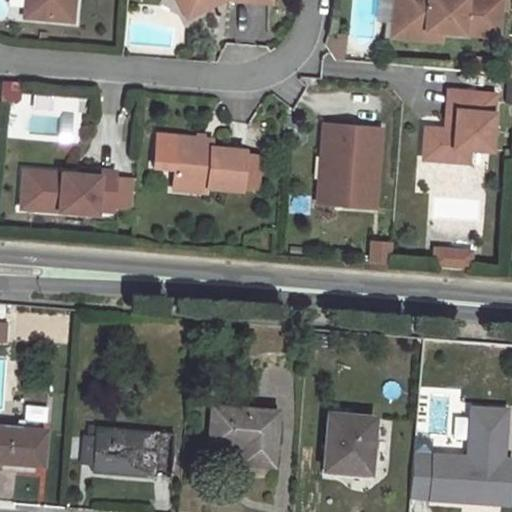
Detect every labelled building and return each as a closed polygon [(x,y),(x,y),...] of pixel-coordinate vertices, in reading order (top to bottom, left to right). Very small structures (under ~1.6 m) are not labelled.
[(25,0),(23,20),(63,23),(64,0),(25,0)] [(181,0),(191,19),(228,0),(233,0),(233,1),(273,5),(273,0),(181,0)] [(399,0),(398,25),(430,28),(429,33),(447,35),(503,39),(506,1),(494,0),(399,0)] [(396,39),(446,43),(447,35),(429,33),(430,28),(398,25),(396,39)] [(473,55),(471,72),(486,74),(488,56),(473,55)] [(429,130),(427,160),(472,164),(473,150),(494,152),(498,96),(452,92),(449,131),(429,130)] [(384,131),(327,128),(320,206),(378,210),(384,131)] [(213,142),(158,136),(154,168),(176,171),(174,190),(208,193),(209,189),(244,192),(244,190),(247,156),(248,153),(213,150),(213,142)] [(247,156),(244,190),(260,192),(264,158),(247,156)] [(79,175),(23,170),(19,208),(95,214),(96,209),(112,211),(112,210),(116,177),(116,172),(80,169),(79,175)] [(132,179),(116,177),(112,210),(129,211),(132,179)] [(367,263),(388,265),(391,240),(369,238),(367,263)] [(439,270),(471,272),(472,257),(440,254),(439,270)] [(271,418),(207,412),(204,449),(238,453),(235,472),(267,474),(271,418)] [(408,458),(405,501),(505,507),(511,416),(469,414),(465,462),(408,458)] [(370,424),(323,421),(319,474),(365,477),(370,424)] [(0,463),(39,467),(42,430),(0,427),(0,463)] [(155,437),(92,432),(88,475),(151,481),(155,437)]
